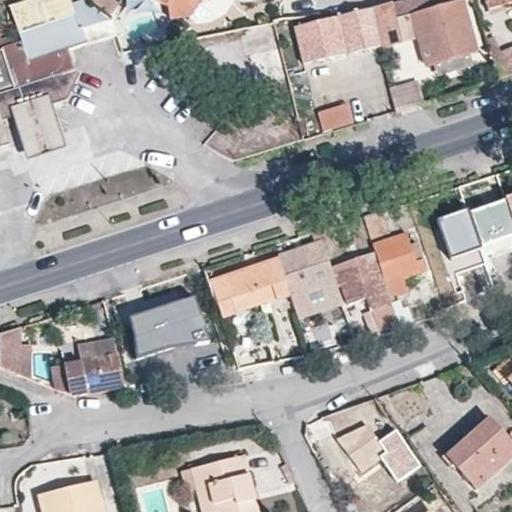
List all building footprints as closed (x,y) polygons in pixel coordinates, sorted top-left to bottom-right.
[(64,94),(77,74),(69,50),(117,36),(111,17),(93,1),(90,0),(80,0),(70,5),(73,15),(19,33),(22,43),(16,45),(13,36),(0,39),(0,142),(8,140),(1,116),(12,113),(16,111),(25,140),(55,130),(46,102),(50,101),(61,97),(61,95),(64,94)] [(73,15),(70,5),(68,0),(46,0),(12,11),(19,33),(73,15)] [(116,8),(105,0),(90,0),(93,1),(111,17),(116,8)] [(143,0),(142,1),(168,18),(181,0),(192,0),(195,1),(196,0),(143,0)] [(406,0),(402,0),(369,7),(380,47),(401,41),(396,19),(412,15),(406,0)] [(427,67),(476,52),(461,0),(406,0),(412,15),(419,37),(427,67)] [(503,0),(484,0),(488,11),(505,5),(503,0)] [(380,47),(369,7),(295,26),(303,65),(380,47)] [(412,15),(396,19),(401,41),(419,37),(412,15)] [(395,111),(423,103),(416,77),(387,86),(395,111)] [(65,146),(50,101),(46,102),(55,130),(25,140),(16,111),(12,113),(28,158),(65,146)] [(346,104),(317,113),(323,132),(351,123),(346,104)] [(511,239),(511,218),(504,197),(469,209),(484,247),(511,239)] [(484,247),(469,209),(433,221),(449,262),(484,247)] [(406,236),(393,240),(382,212),(363,217),(375,253),(391,304),(402,300),(396,281),(424,271),(415,246),(410,248),(406,236)] [(336,288),(330,269),(321,241),(278,257),(290,296),(298,317),(307,312),(301,293),(324,284),(335,314),(344,311),(336,288)] [(349,304),(367,299),(375,323),(359,328),(364,341),(399,328),(394,313),(391,304),(375,253),(330,269),(336,288),(342,287),(349,304)] [(290,296),(278,257),(208,280),(221,318),(290,296)] [(133,321),(136,360),(168,349),(209,344),(196,299),(133,321)] [(405,310),(394,313),(399,328),(410,325),(405,310)] [(18,329),(0,335),(0,369),(20,378),(18,329)] [(230,343),(238,367),(239,370),(258,365),(246,332),(228,338),(230,343)] [(116,357),(113,338),(76,345),(79,363),(116,357)] [(69,397),(74,398),(122,388),(116,357),(79,363),(64,366),(69,397)] [(451,464),(476,490),(511,456),(511,445),(487,419),(459,444),(465,450),(451,464)] [(373,427),(343,440),(365,472),(385,458),(402,484),(425,467),(400,432),(384,443),(373,427)] [(445,457),(451,464),(465,450),(459,444),(445,457)] [(257,511),(244,456),(191,469),(201,511),(257,511)] [(85,483),(90,502),(100,500),(95,481),(85,483)] [(43,511),(55,511),(58,511),(102,511),(100,500),(90,502),(85,483),(40,495),(43,511)]
